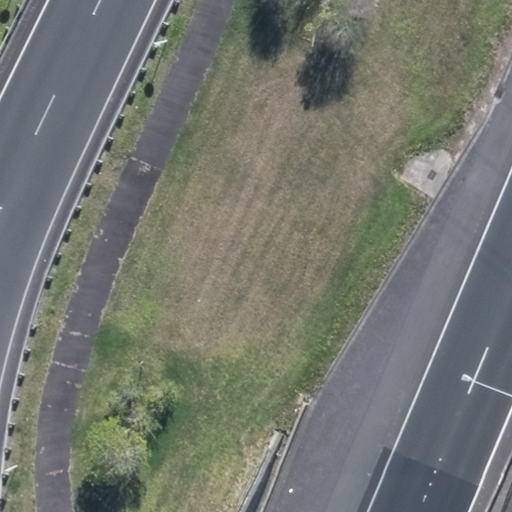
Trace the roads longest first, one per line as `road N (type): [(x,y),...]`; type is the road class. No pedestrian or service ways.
road 1 (motorway): [(0,204),(100,0)]
road 2 (motorway): [(424,511),(511,302)]
